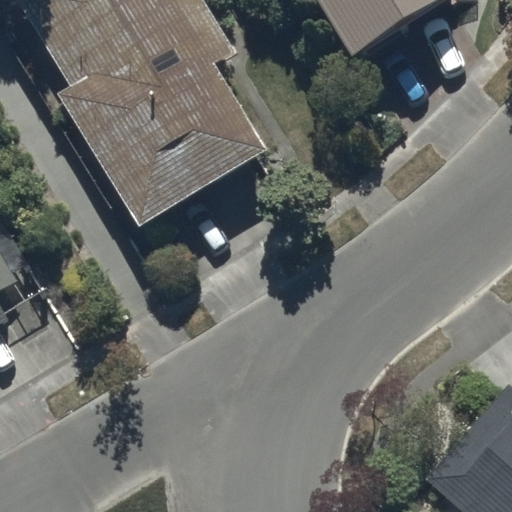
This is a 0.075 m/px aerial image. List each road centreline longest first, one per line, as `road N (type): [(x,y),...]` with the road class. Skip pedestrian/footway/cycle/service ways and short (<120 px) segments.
road 1 (residential): [(511,182),(472,232),(217,400)]
road 2 (residential): [(7,511),(217,400)]
road 3 (residential): [(217,400),(269,511)]
